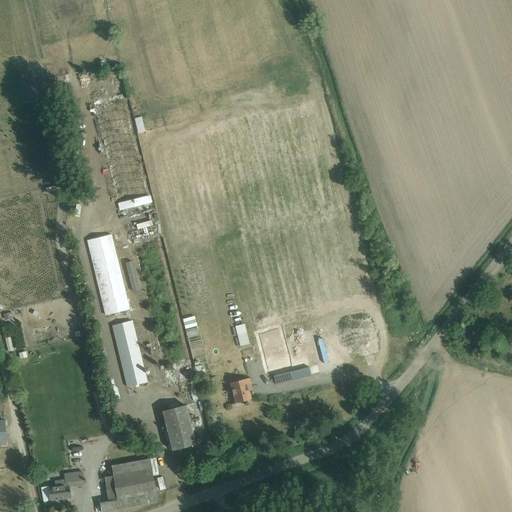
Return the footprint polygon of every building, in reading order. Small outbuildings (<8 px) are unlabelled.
[(122,209),(154,201),(152,192),(120,201),(122,209)] [(347,236),(355,234),(350,211),(342,213),(347,236)] [(88,241),(106,315),(130,309),(112,235),(88,241)] [(242,237),(214,243),(236,337),(251,334),(250,332),(266,328),(259,298),(254,274),(251,275),(242,237)] [(130,260),(123,262),(131,290),(138,289),(130,260)] [(284,324),(292,325),(293,313),(286,312),(284,324)] [(113,326),(118,344),(128,387),(148,382),(133,321),(113,326)] [(279,327),(256,334),(259,345),(267,374),(290,368),(279,327)] [(13,336),(7,337),(10,351),(16,349),(13,336)] [(21,351),(22,357),(32,355),(31,349),(21,351)] [(249,390),(253,389),(250,378),(231,383),(236,404),(252,400),(249,390)] [(162,411),(172,450),(195,444),(186,406),(162,411)] [(108,501),(99,502),(100,511),(104,511),(157,503),(149,459),(111,466),(113,476),(104,477),(108,501)] [(48,487),(50,501),(70,498),(69,487),(84,485),(83,474),(65,476),(65,480),(55,482),(56,486),(48,487)]
